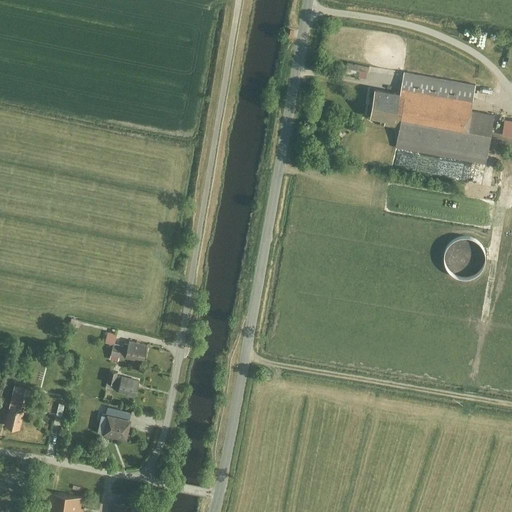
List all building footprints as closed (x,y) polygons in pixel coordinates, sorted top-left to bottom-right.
[(506,58),(510,40),(502,38),(499,56),(506,58)] [(368,65),(345,61),(344,66),(359,69),(358,75),(366,77),(368,65)] [(400,114),(466,126),(469,109),(474,84),(402,70),(399,91),(375,86),(370,115),(383,117),(382,122),(398,125),(400,114)] [(398,125),(394,146),(484,162),(493,113),(469,109),(466,126),(400,114),(398,125)] [(511,119),(503,118),(500,134),(511,135),(511,119)] [(492,165),(454,160),(453,166),(450,166),(448,177),(489,183),(492,165)] [(106,331),(103,341),(113,343),(115,333),(106,331)] [(126,345),(124,356),(142,360),(145,344),(127,340),(126,345)] [(124,356),(126,345),(113,343),(110,354),(124,356)] [(117,371),(108,369),(105,382),(114,384),(117,371)] [(117,391),(134,395),(138,380),(121,375),(117,391)] [(13,385),(8,406),(19,409),(22,393),(31,395),(33,389),(13,385)] [(106,413),(129,418),(130,411),(100,405),(99,411),(106,413)] [(8,406),(7,406),(3,425),(19,428),(23,409),(19,409),(8,406)] [(129,418),(106,413),(102,434),(126,439),(130,418),(129,418)] [(81,495),(48,490),(44,511),(86,511),(82,511),(82,507),(80,507),(81,495)] [(132,511),(133,505),(111,502),(109,511),(132,511)]
